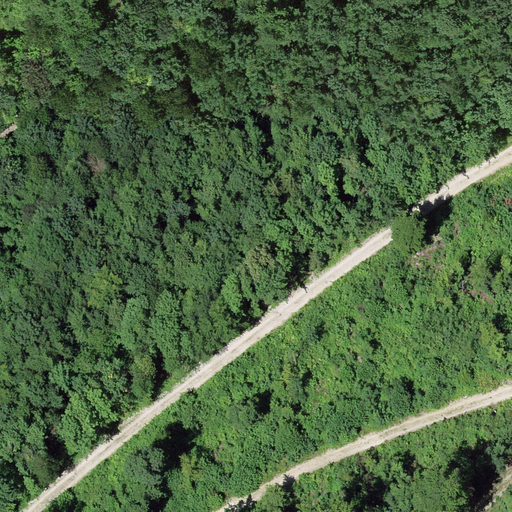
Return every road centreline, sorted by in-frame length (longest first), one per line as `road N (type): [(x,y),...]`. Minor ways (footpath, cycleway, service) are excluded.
road 1 (track): [(35,511),(141,420),(511,152)]
road 2 (track): [(200,511),(331,450),(511,381)]
road 3 (track): [(0,135),(133,0)]
